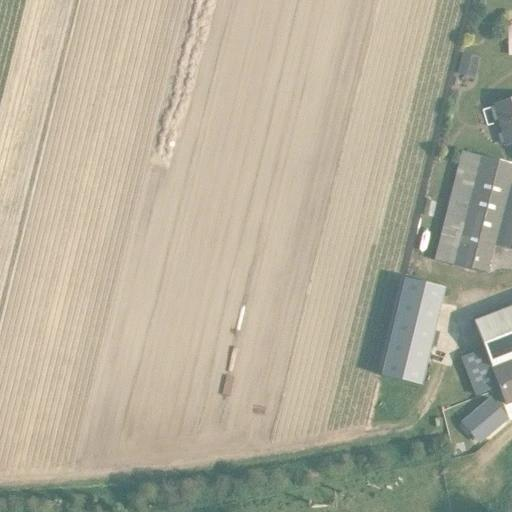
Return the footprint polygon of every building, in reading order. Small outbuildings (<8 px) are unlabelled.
[(475,70),(477,58),(462,54),(459,66),(475,70)] [(511,98),(493,104),(505,145),(511,142),(511,98)] [(511,250),(511,184),(509,184),(511,172),(511,163),(460,151),(433,260),(487,273),(493,246),(511,250)] [(401,276),(382,375),(424,384),(444,285),(401,276)] [(511,306),(473,321),(480,340),(490,366),(505,403),(511,400),(511,306)] [(486,436),(505,417),(493,405),(497,402),(492,397),(470,418),(486,436)]
